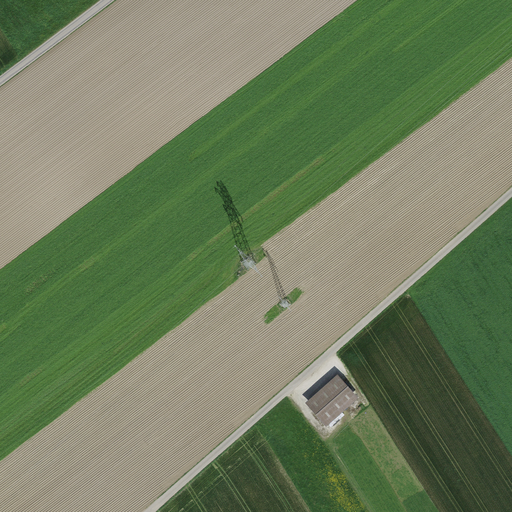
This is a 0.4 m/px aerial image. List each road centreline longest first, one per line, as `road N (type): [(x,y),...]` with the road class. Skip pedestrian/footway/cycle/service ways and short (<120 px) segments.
road 1 (unclassified): [(149,511),(511,191)]
road 2 (residential): [(0,81),(107,0)]
